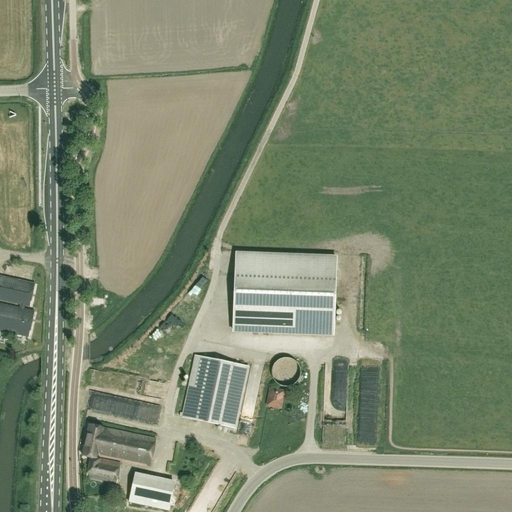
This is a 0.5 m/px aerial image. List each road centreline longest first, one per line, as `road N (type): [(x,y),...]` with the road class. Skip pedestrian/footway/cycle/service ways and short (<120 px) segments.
road 1 (tertiary): [(511,465),(287,461),(251,482),(233,511)]
road 2 (primary): [(47,511),(56,259)]
road 3 (unclassified): [(75,511),(79,260)]
road 4 (unclassified): [(79,260),(75,172),(90,116),(73,88)]
road 5 (primary): [(56,259),(51,89)]
